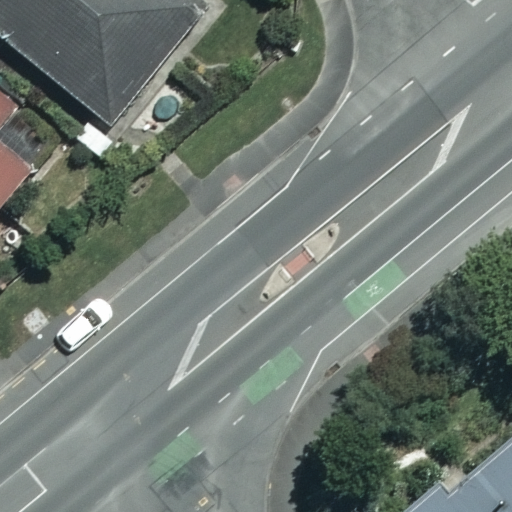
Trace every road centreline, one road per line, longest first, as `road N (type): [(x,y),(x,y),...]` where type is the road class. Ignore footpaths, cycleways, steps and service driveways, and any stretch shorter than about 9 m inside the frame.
road 1 (secondary): [(511,87),(94,424)]
road 2 (secondary): [(94,424),(0,503)]
